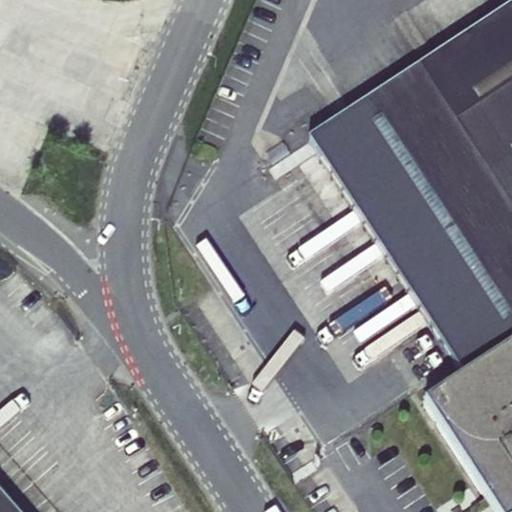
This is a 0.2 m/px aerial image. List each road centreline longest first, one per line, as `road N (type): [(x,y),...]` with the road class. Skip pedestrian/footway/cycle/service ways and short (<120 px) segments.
road 1 (residential): [(202,0),(127,184),(124,317)]
road 2 (unknown): [(315,0),(227,205),(204,214),(127,184)]
road 3 (residential): [(124,317),(250,511)]
road 4 (unknown): [(16,0),(176,61)]
road 5 (residential): [(124,317),(0,212)]
